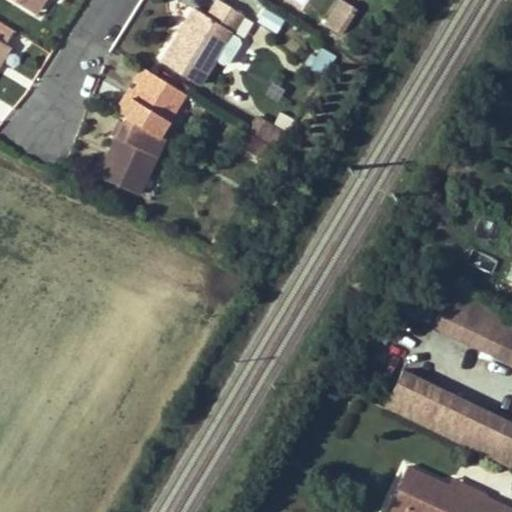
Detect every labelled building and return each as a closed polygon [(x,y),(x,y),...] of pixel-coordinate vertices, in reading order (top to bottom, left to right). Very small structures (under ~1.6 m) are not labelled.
[(10,0),(28,9),(33,0),(10,0)] [(42,0),(33,0),(28,9),(34,13),(42,0)] [(215,0),(206,16),(192,7),(159,60),(195,83),(239,14),(215,0)] [(342,34),(358,9),(345,1),(329,26),(342,34)] [(277,30),(284,17),(263,6),(256,19),(277,30)] [(0,48),(3,44),(12,28),(0,20),(0,48)] [(324,75),(336,53),(318,44),(307,66),(324,75)] [(133,83),(130,88),(116,111),(122,115),(119,120),(114,118),(106,133),(112,136),(94,174),(133,193),(157,143),(160,138),(154,135),(155,134),(181,92),(139,65),(129,80),(133,83)] [(112,109),(116,111),(130,88),(125,86),(112,109)] [(229,143),(239,149),(249,134),(239,128),(229,143)] [(198,240),(226,255),(234,238),(207,224),(198,240)] [(511,316),(433,279),(415,316),(511,361),(511,316)] [(511,431),(401,378),(383,415),(511,476),(511,431)] [(387,508),(396,511),(510,511),(511,509),(487,498),(488,496),(471,487),(467,495),(450,487),(407,466),(387,508)] [(450,487),(467,495),(471,487),(453,479),(450,487)]
